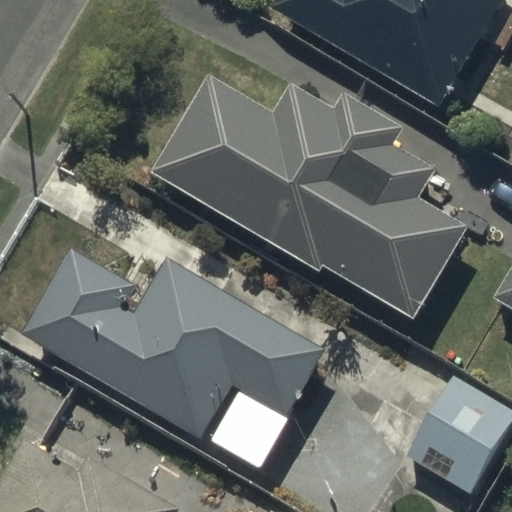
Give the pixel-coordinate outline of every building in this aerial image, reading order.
[(511,0),(287,0),(273,24),(445,126),(511,12),(511,0)] [(219,88),(160,188),(335,290),(341,280),(426,329),(477,242),(431,215),(447,186),(408,163),(419,143),(357,106),(347,123),(305,99),(288,128),(219,88)] [(77,260),(26,349),(211,454),(241,402),(249,407),(219,460),(270,489),(339,367),(177,275),(146,329),(135,323),(148,300),(77,260)] [(511,283),(495,312),(511,322),(511,283)] [(511,417),(462,386),(411,466),(476,507),(511,451),(511,417)] [(0,511),(164,511),(99,473),(88,490),(32,456),(0,509),(0,511)]
